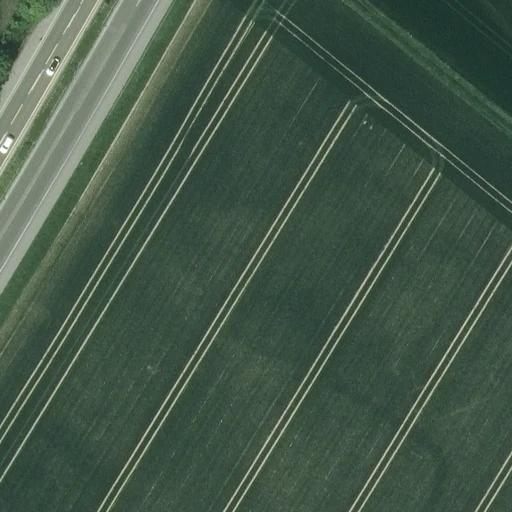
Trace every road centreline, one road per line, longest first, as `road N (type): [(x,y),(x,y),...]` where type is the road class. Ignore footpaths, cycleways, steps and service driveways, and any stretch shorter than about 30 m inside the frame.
road 1 (motorway): [(0,242),(135,0)]
road 2 (track): [(511,136),(344,0)]
road 3 (motorway): [(74,0),(0,127)]
